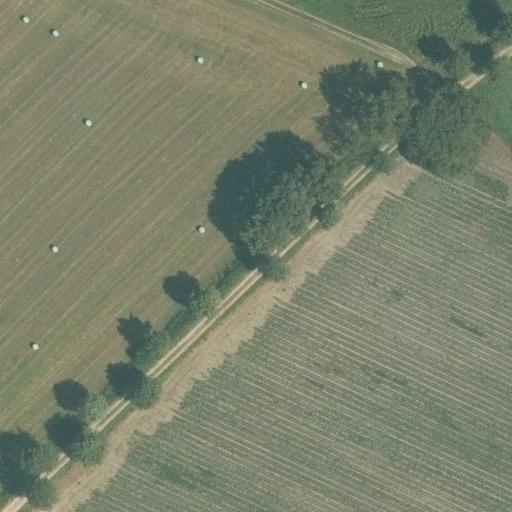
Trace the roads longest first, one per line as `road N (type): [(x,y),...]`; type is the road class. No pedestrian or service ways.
road 1 (track): [(453,92),(240,286),(15,511)]
road 2 (track): [(453,92),(263,0)]
